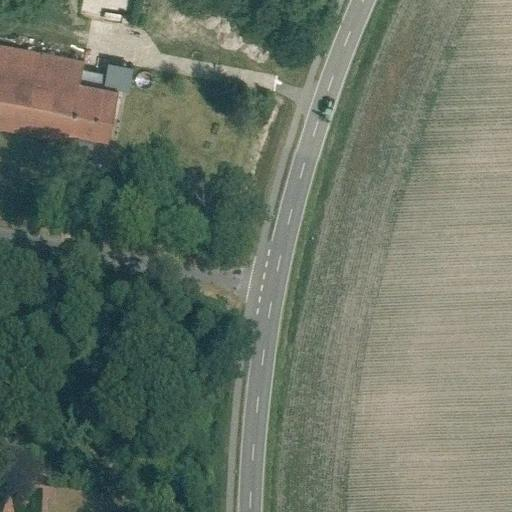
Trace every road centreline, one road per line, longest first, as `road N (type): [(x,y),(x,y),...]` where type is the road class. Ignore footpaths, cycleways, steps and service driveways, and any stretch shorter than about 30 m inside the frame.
road 1 (tertiary): [(364,0),(301,172),(273,290)]
road 2 (residential): [(273,290),(0,235)]
road 3 (tertiary): [(273,290),(248,511)]
